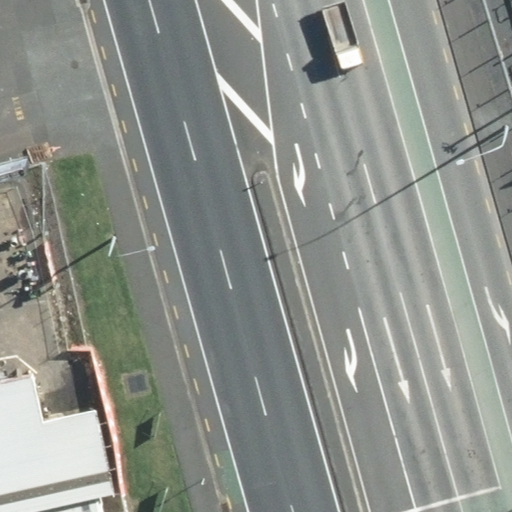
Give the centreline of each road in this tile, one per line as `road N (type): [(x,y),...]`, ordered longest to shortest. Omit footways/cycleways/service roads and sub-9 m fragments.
road 1 (secondary): [(315,0),(467,511)]
road 2 (secondary): [(294,511),(158,29),(168,0)]
